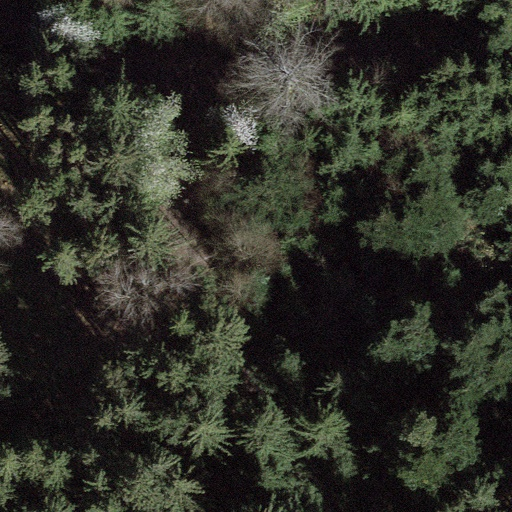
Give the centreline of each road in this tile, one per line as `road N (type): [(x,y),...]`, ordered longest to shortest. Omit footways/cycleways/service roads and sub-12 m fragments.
road 1 (track): [(0,10),(146,91),(163,164),(257,379),(330,511)]
road 2 (track): [(146,91),(511,61)]
